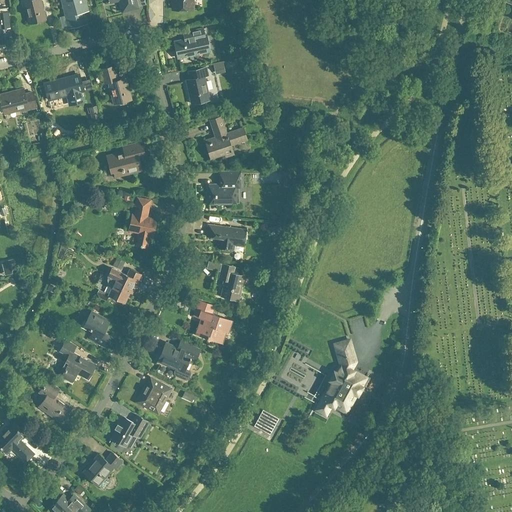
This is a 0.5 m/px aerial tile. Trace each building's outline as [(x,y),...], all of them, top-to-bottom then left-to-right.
[(45,20),(39,0),(30,0),(23,2),(29,24),(45,20)] [(86,24),(81,5),(86,4),(84,0),(66,0),(68,7),(64,8),(69,28),(86,24)] [(109,0),(109,1),(113,0),(126,0),(130,10),(138,8),(135,0),(109,0)] [(171,0),(172,9),(193,9),(192,0),(171,0)] [(0,40),(2,41),(1,27),(9,26),(8,12),(0,13),(0,40)] [(205,34),(204,28),(186,32),(188,39),(175,42),(179,58),(210,51),(206,34),(205,34)] [(224,74),(221,64),(211,66),(214,77),(224,74)] [(131,100),(125,78),(117,80),(113,66),(101,69),(104,84),(108,83),(114,105),(131,100)] [(209,100),(204,77),(208,76),(206,68),(188,72),(190,80),(186,81),(191,104),(209,100)] [(83,91),(79,75),(44,84),(48,100),(68,95),(70,105),(83,102),(80,92),(83,91)] [(36,107),(32,93),(24,95),(23,90),(0,95),(0,100),(1,104),(0,104),(0,113),(20,108),(21,111),(36,107)] [(100,124),(95,107),(89,108),(93,126),(100,124)] [(247,140),(243,128),(226,133),(221,117),(209,120),(215,137),(204,140),(206,144),(211,159),(224,154),(225,158),(234,155),(232,152),(233,152),(231,146),(247,140)] [(141,170),(137,155),(144,154),(141,142),(122,147),(123,152),(106,156),(110,169),(113,168),(115,177),(125,175),(124,172),(131,170),(131,173),(141,170)] [(241,188),(240,173),(219,173),(220,185),(208,186),(209,204),(239,203),(239,188),(241,188)] [(152,236),(155,220),(145,218),(149,201),(137,198),(134,216),(132,215),(128,231),(138,233),(137,236),(135,245),(146,248),(148,236),(149,235),(152,236)] [(243,247),(245,229),(208,225),(206,237),(221,239),(220,249),(242,251),(243,247)] [(60,245),(57,256),(61,258),(66,248),(60,245)] [(238,300),(243,277),(237,275),(239,268),(222,264),(218,279),(225,280),(221,296),(238,300)] [(124,303),(131,287),(134,289),(140,275),(130,270),(127,275),(111,268),(107,276),(108,276),(107,277),(107,278),(107,279),(107,280),(107,281),(107,282),(107,283),(108,284),(109,285),(110,286),(111,287),(112,288),(108,295),(124,303)] [(12,277),(16,284),(21,281),(17,274),(12,277)] [(49,284),(46,290),(54,293),(57,287),(49,284)] [(105,302),(108,295),(97,292),(95,298),(105,302)] [(200,323),(199,323),(197,331),(196,334),(207,338),(206,339),(208,340),(209,336),(215,339),(215,341),(221,343),(225,332),(226,332),(230,320),(215,315),(211,314),(214,306),(199,300),(193,316),(201,319),(200,323)] [(111,336),(103,332),(109,321),(91,311),(83,326),(92,331),(88,339),(105,347),(111,336)] [(95,365),(72,353),(75,346),(65,341),(59,351),(68,356),(64,362),(67,364),(61,376),(72,382),(76,373),(88,379),(95,365)] [(190,361),(191,357),(196,359),(200,350),(180,341),(177,349),(174,348),(174,347),(168,344),(160,362),(175,369),(174,371),(174,373),(174,375),(176,376),(184,380),(186,380),(187,379),(188,378),(190,375),(190,373),(189,371),(188,370),(185,369),(189,360),(190,361)] [(340,365),(336,373),(334,372),(329,380),(331,381),(320,401),(333,408),(334,406),(344,412),(347,407),(349,408),(356,394),(357,395),(362,387),(361,386),(365,378),(354,372),(354,371),(351,369),(356,361),(350,342),(335,346),(340,365)] [(315,365),(321,372),(331,364),(325,357),(315,365)] [(158,413),(171,389),(150,378),(136,402),(158,413)] [(71,408),(54,396),(59,389),(47,381),(39,392),(45,397),(39,405),(53,415),(52,416),(61,423),(71,408)] [(195,395),(185,391),(182,398),(192,402),(195,395)] [(270,432),(278,418),(264,410),(256,424),(270,432)] [(139,438),(148,423),(136,416),(131,424),(122,418),(118,425),(117,424),(114,429),(116,430),(112,437),(126,446),(133,434),(139,438)] [(20,440),(24,435),(12,423),(0,435),(0,447),(7,454),(12,448),(26,462),(34,454),(20,440)] [(104,478),(113,468),(115,469),(122,461),(112,453),(105,460),(98,454),(83,473),(102,489),(104,489),(109,483),(109,481),(104,478)] [(77,486),(74,490),(79,495),(83,491),(77,486)] [(88,511),(90,510),(73,494),(68,499),(63,494),(52,506),(58,511),(88,511)]
